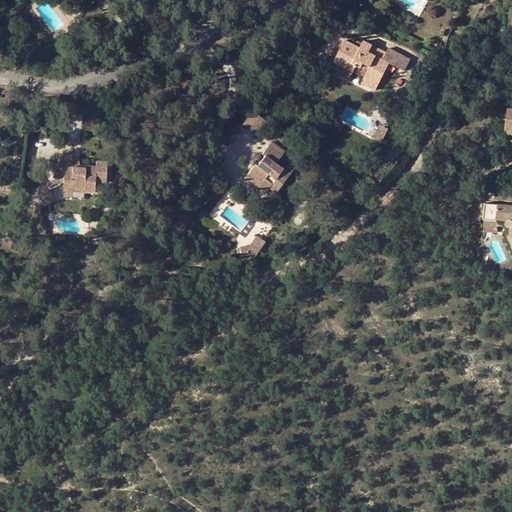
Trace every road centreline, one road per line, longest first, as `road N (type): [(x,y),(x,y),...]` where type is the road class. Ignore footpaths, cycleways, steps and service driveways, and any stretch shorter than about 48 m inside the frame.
road 1 (track): [(482,0),(460,33),(441,112),(398,185),(333,242),(242,303),(135,407),(77,447),(51,482),(0,480)]
road 2 (residential): [(0,74),(63,81),(141,61),(235,24),(269,0)]
